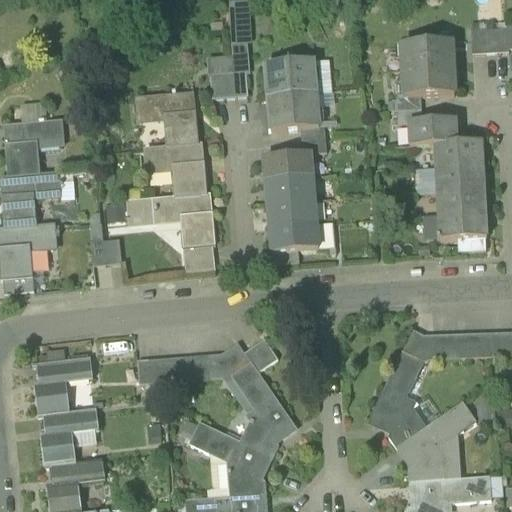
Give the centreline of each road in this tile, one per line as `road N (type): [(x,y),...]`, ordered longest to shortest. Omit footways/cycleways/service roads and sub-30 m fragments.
road 1 (residential): [(0,347),(46,326),(251,307)]
road 2 (residential): [(325,299),(337,492)]
road 3 (residential): [(325,299),(511,287)]
road 4 (residential): [(251,307),(236,149)]
